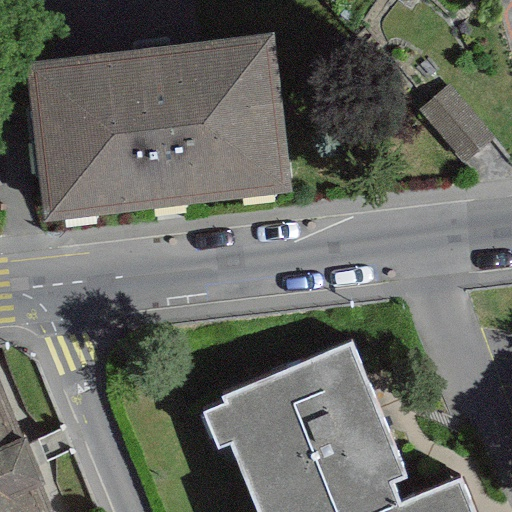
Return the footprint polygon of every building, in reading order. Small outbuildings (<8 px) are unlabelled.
[(511,0),(484,0),(511,8),(511,0)] [(286,195),(267,39),(27,68),(47,224),(286,195)] [(420,112),(465,165),(496,139),(451,86),(420,112)] [(354,337),(225,387),(228,394),(208,402),(221,436),(235,431),(264,505),(249,510),(250,511),(482,511),(467,472),(403,497),(394,473),(405,469),(354,337)] [(0,408),(0,511),(44,511),(29,473),(39,469),(31,450),(20,422),(7,427),(0,408)]
